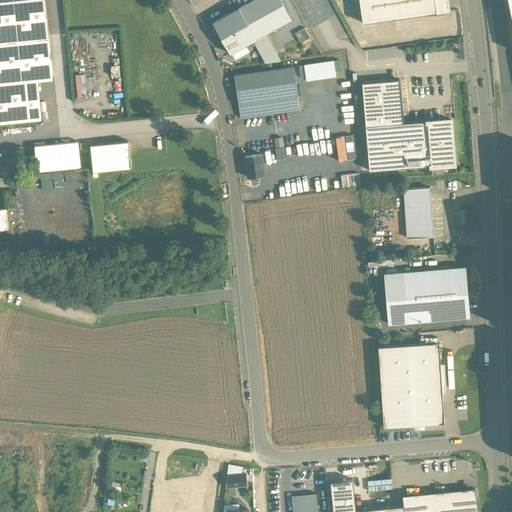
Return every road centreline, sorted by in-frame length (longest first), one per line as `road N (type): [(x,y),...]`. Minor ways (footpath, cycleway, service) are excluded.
road 1 (unclassified): [(179,0),(217,74),(226,119),(264,459)]
road 2 (tertiary): [(495,443),(488,131),(474,0)]
road 3 (track): [(0,428),(264,459)]
road 4 (unclassified): [(264,459),(495,443)]
